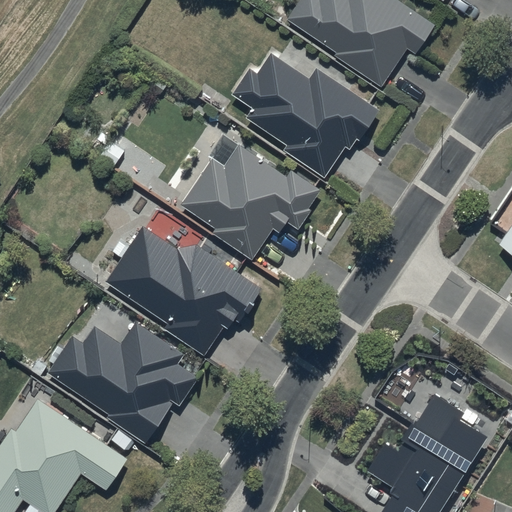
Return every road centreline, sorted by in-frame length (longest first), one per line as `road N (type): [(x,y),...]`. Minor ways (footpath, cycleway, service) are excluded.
road 1 (residential): [(386,258),(511,73)]
road 2 (residential): [(283,409),(386,258)]
road 3 (residential): [(511,341),(386,258)]
road 4 (residential): [(208,511),(283,409)]
